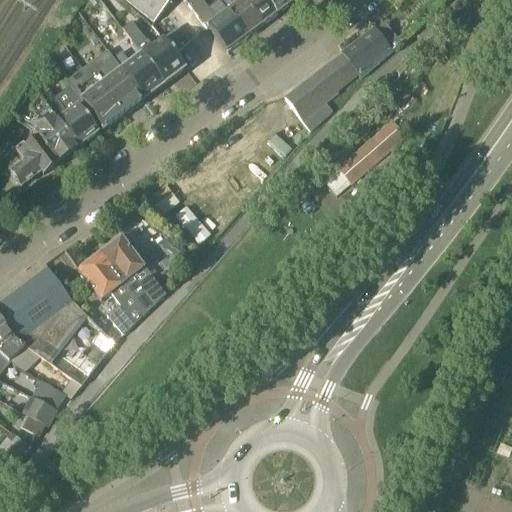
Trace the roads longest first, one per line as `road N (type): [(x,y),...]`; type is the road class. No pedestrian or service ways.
road 1 (residential): [(0,267),(361,0)]
road 2 (tertiary): [(377,304),(511,125)]
road 3 (tertiary): [(377,304),(316,360),(277,430)]
road 4 (tertiary): [(314,441),(321,403),(377,304)]
